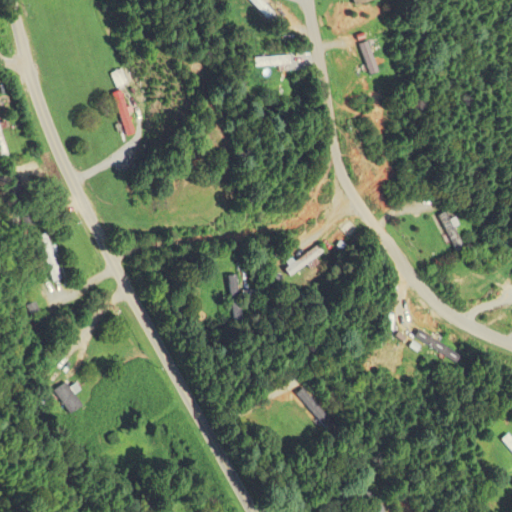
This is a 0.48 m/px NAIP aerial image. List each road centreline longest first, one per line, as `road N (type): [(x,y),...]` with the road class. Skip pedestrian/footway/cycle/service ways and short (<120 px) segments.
road 1 (residential): [(257,511),(83,202),(11,0)]
road 2 (residential): [(511,344),(451,313),(419,284),(357,203),(343,176),(305,0)]
